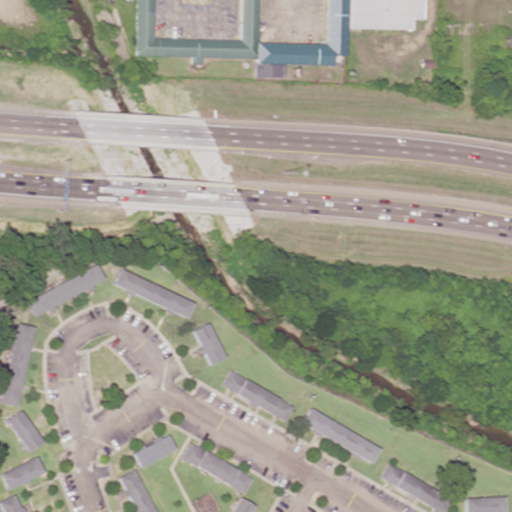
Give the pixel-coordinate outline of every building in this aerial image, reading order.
[(420,19),(420,0),(344,0),(344,28),(409,30),(409,19),(420,19)] [(22,298),(30,314),(101,282),(93,266),(22,298)] [(108,286),(183,317),(190,301),(115,270),(108,286)] [(0,388),(0,403),(14,407),(29,326),(13,323),(0,388)] [(204,366),(220,358),(203,323),(187,331),(204,366)] [(290,405),(224,373),(216,388),(283,420),(290,405)] [(376,448),(305,409),(297,424),(368,463),(376,448)] [(39,443),(17,410),(3,420),(25,452),(39,443)] [(171,452),(166,437),(129,450),(135,466),(171,452)] [(241,493),(250,478),(186,443),(178,459),(241,493)] [(0,481),(3,489),(39,474),(32,457),(0,471),(0,481)] [(441,511),(449,496),(382,465),(375,482),(441,511)] [(115,476),(131,511),(151,511),(131,469),(115,476)] [(19,511),(11,494),(0,498),(0,511),(19,511)] [(247,511),(251,506),(236,497),(227,511),(247,511)] [(460,511),(500,511),(500,497),(460,498),(460,511)]
